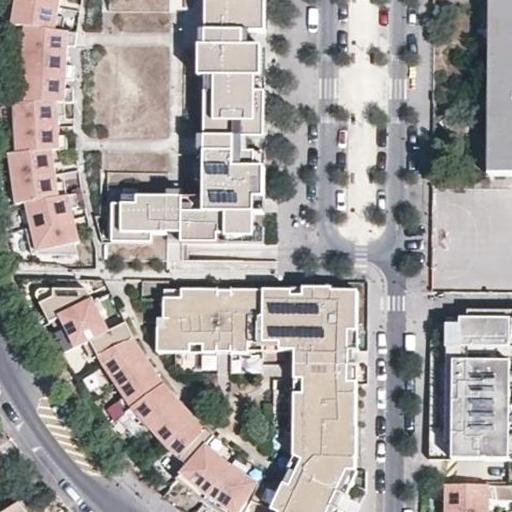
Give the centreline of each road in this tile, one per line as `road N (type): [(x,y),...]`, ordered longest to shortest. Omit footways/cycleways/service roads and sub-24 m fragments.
road 1 (residential): [(331,0),(328,234),(364,253),(398,254)]
road 2 (residential): [(398,254),(395,511)]
road 3 (residential): [(398,254),(398,0)]
road 4 (residential): [(129,511),(90,475),(0,349)]
